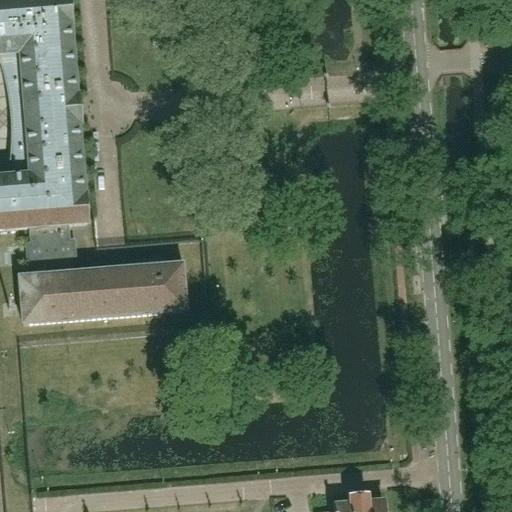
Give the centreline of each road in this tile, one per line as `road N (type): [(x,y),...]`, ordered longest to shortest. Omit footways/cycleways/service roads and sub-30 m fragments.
road 1 (tertiary): [(451,471),(412,0)]
road 2 (unclassified): [(451,471),(55,511)]
